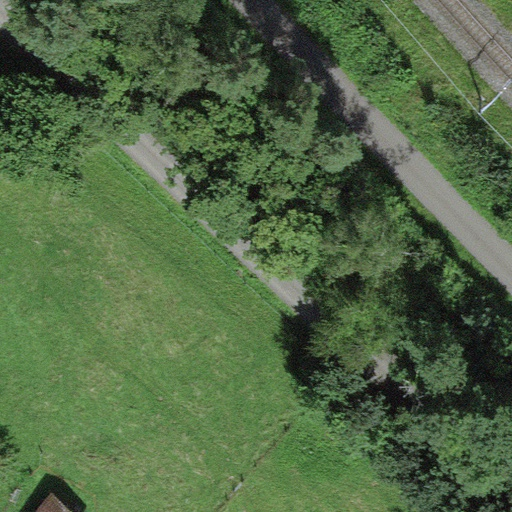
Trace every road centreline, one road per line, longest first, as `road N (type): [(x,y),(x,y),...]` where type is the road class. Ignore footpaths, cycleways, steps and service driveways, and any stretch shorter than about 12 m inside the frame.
road 1 (unclassified): [(511,483),(0,12)]
road 2 (unclassified): [(511,269),(250,0)]
